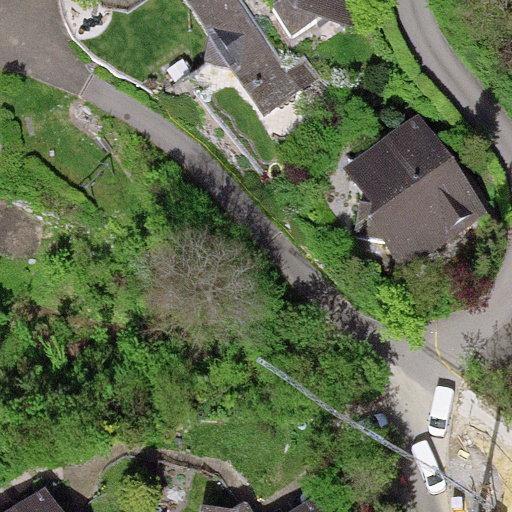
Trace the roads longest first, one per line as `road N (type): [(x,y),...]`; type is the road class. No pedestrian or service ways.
road 1 (residential): [(423,381),(345,349),(195,160),(0,38)]
road 2 (residential): [(424,0),(433,46),(511,162)]
road 3 (residential): [(423,381),(431,511)]
